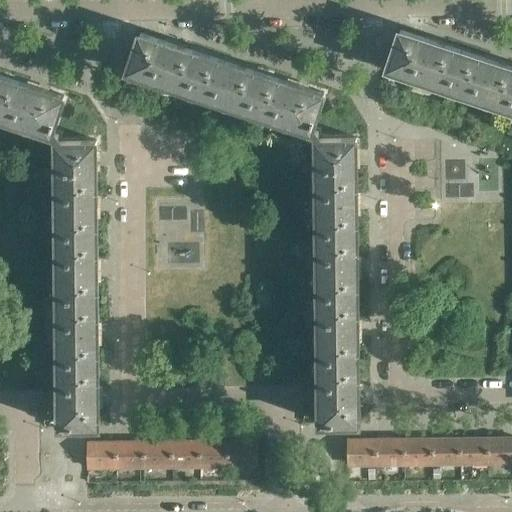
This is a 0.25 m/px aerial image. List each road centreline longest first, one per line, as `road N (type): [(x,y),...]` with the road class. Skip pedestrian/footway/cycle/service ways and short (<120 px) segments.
road 1 (residential): [(0,14),(511,8)]
road 2 (residential): [(280,511),(279,405),(268,394),(143,395),(135,378),(135,154)]
road 3 (residential): [(511,399),(405,389),(398,370),(398,154)]
